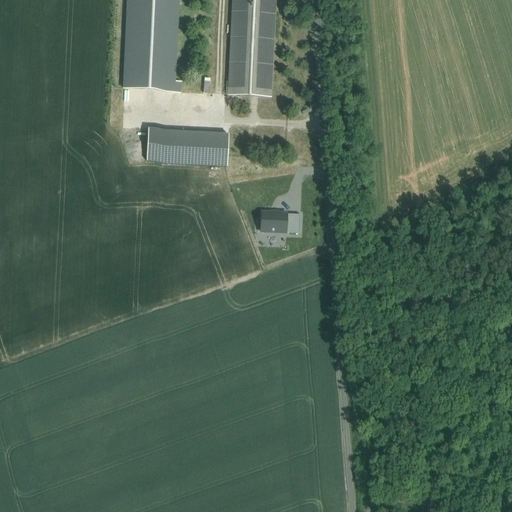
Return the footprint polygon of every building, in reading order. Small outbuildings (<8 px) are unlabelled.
[(273,0),(234,0),(230,96),(269,97),(273,0)] [(158,91),(175,92),(178,31),(165,30),(163,65),(167,65),(167,74),(158,73),(157,82),(158,82),(158,91)] [(148,131),(147,164),(227,168),(228,134),(148,131)] [(256,233),(298,234),(299,213),(256,212),(256,233)] [(164,511),(160,501),(142,508),(143,511),(164,511)]
